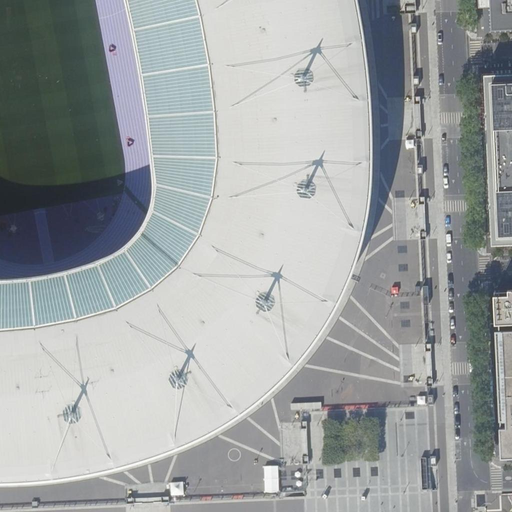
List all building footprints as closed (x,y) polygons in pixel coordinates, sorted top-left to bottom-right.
[(0,0),(0,478),(12,478),(22,478),(41,477),(54,476),(77,472),(85,471),(97,469),(118,464),(130,461),(147,456),(161,451),(181,443),(204,433),(221,424),(231,417),(241,411),(251,403),(270,388),(279,379),(294,364),(304,352),(311,343),(319,332),(326,321),(332,310),(338,299),(344,287),(349,276),(353,265),(357,254),(359,246),(363,229),(366,217),(368,205),(370,188),(371,176),(371,162),(371,139),(370,114),(369,96),(368,81),(367,69),(365,50),(361,27),(359,15),(356,0),(0,0)] [(511,0),(479,0),(480,6),(495,6),(495,18),(496,28),(491,28),(491,29),(491,30),(511,29),(511,0)] [(491,217),(490,217),(490,238),(493,238),(496,241),(499,243),(499,246),(511,245),(511,74),(491,76),(491,78),(486,84),(484,84),(485,105),(486,105),(486,110),(485,110),(486,135),(487,135),(488,140),(486,140),(486,144),(486,148),(494,148),(494,158),(493,159),(492,159),(492,161),(492,163),(494,164),(495,164),(495,174),(488,175),(488,182),(489,182),(490,187),(488,187),(489,212),(491,212),(491,217)] [(511,324),(511,290),(507,291),(507,296),(503,296),(503,303),(501,304),(501,311),(504,311),(505,325),(509,325),(511,324)] [(175,499),(188,498),(188,487),(175,487),(175,499)]
